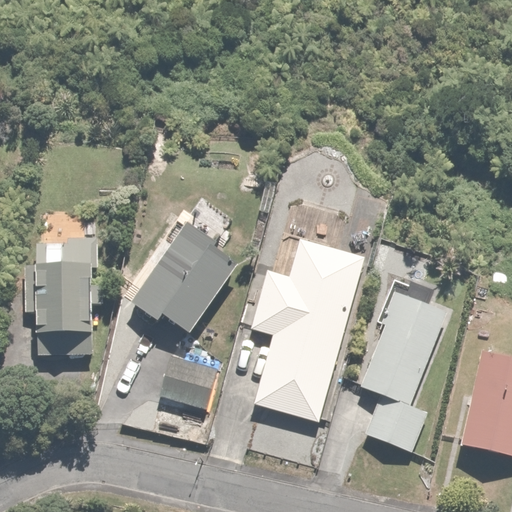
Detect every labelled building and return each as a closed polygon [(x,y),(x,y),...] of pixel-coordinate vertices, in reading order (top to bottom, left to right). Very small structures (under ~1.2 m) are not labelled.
[(367,262),(338,255),(350,212),(289,195),(266,276),(252,329),(274,335),(254,408),(286,416),(282,432),(311,440),(316,423),(324,425),(367,262)] [(237,261),(184,225),(132,302),(160,321),(165,315),(195,335),(243,265),(237,261)] [(98,356),(99,246),(39,246),(38,356),(98,356)] [(381,394),(365,434),(414,454),(431,413),(415,407),(453,313),(395,290),(381,325),(387,327),(362,387),(381,394)] [(511,361),(483,355),(463,446),(511,456),(511,361)] [(173,357),(161,398),(209,412),(220,371),(173,357)]
